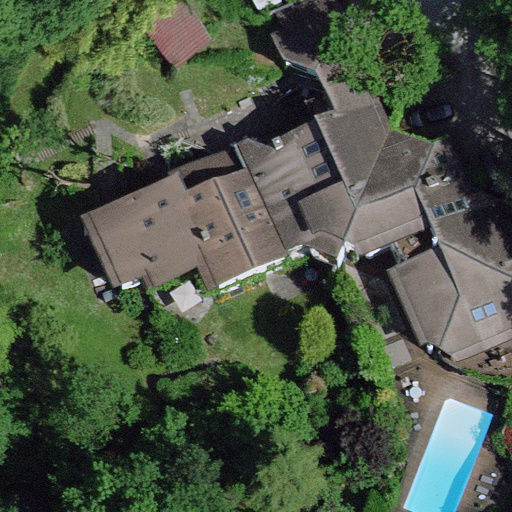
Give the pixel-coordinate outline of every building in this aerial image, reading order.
[(319,80),(323,89),(363,72),(340,11),(274,40),(288,70),(319,80)] [(188,213),(205,260),(223,295),(310,256),(342,267),(350,250),(394,139),(363,72),(323,89),(341,126),(264,160),(260,150),(239,159),(241,167),(223,175),(231,195),(188,213)] [(394,139),(350,250),(371,259),(393,250),(408,282),(404,291),(425,340),(448,350),(478,337),(483,349),(500,342),(511,310),(511,286),(498,250),(487,246),(468,207),(472,196),(452,146),(434,154),(394,139)] [(231,195),(223,175),(97,231),(125,294),(205,260),(188,213),(231,195)] [(511,210),(472,196),(468,207),(487,246),(498,250),(511,286),(511,310),(500,342),(511,336),(511,210)]
